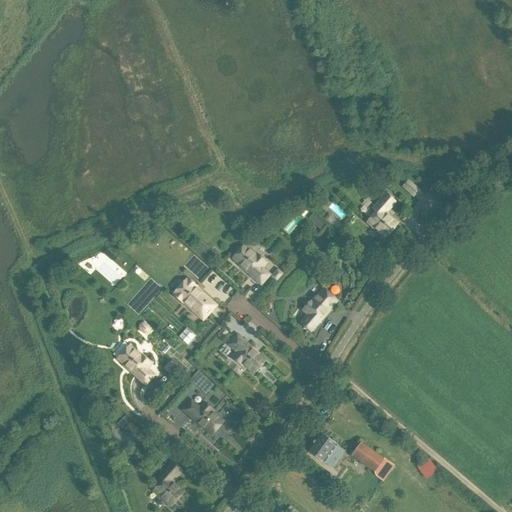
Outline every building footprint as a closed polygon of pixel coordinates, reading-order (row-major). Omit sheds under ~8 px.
[(414,176),(408,182),(419,192),(425,186),(414,176)] [(391,218),(386,214),(397,202),(387,193),(377,204),(381,208),(368,222),(386,238),(399,224),(391,217),(391,218)] [(338,232),(343,226),(330,214),(325,219),(338,232)] [(256,256),(245,246),(233,259),(246,270),(245,271),(261,285),(270,275),(262,268),(267,263),(257,254),(256,256)] [(111,252),(107,249),(103,253),(107,257),(111,252)] [(204,256),(209,262),(216,255),(210,250),(204,256)] [(276,281),(283,274),(278,269),(272,277),(276,281)] [(197,287),(188,279),(187,281),(186,280),(175,294),(174,295),(182,303),(184,301),(189,306),(188,307),(193,311),(197,307),(207,316),(216,306),(206,297),(206,296),(201,292),(201,293),(195,288),(197,287)] [(325,315),(337,301),(324,289),(313,302),(312,301),(303,310),(308,315),(301,323),(311,332),(326,315),(325,315)] [(141,331),(143,334),(144,334),(145,334),(147,334),(148,334),(149,333),(150,332),(151,330),(151,329),(150,327),(150,326),(146,323),(145,323),(143,322),(142,323),(140,324),(139,325),(139,327),(139,329),(140,330),(141,331)] [(221,339),(228,332),(223,328),(217,335),(221,339)] [(254,374),(266,361),(253,350),(254,349),(238,335),(229,345),(237,353),(232,358),(242,366),(243,364),(254,374)] [(141,356),(130,346),(118,359),(131,371),(130,372),(146,386),(155,376),(147,369),(151,364),(142,355),(141,356)] [(164,370),(175,379),(180,372),(170,363),(164,370)] [(201,375),(197,379),(194,382),(206,393),(213,385),(201,375)] [(200,408),(192,401),(183,411),(199,425),(199,424),(212,436),(224,423),(213,413),(214,411),(204,403),(200,408)] [(137,426),(128,435),(137,443),(145,434),(137,426)] [(332,469),(337,462),(345,451),(338,446),(321,434),(308,451),(325,464),(330,467),(332,469)] [(384,478),(393,466),(384,460),(362,443),(352,456),(375,473),(375,472),(384,478)] [(173,482),(182,471),(172,462),(163,473),(167,477),(154,491),(172,507),(185,493),(177,486),(176,487),(171,482),(172,482),(173,482)]
